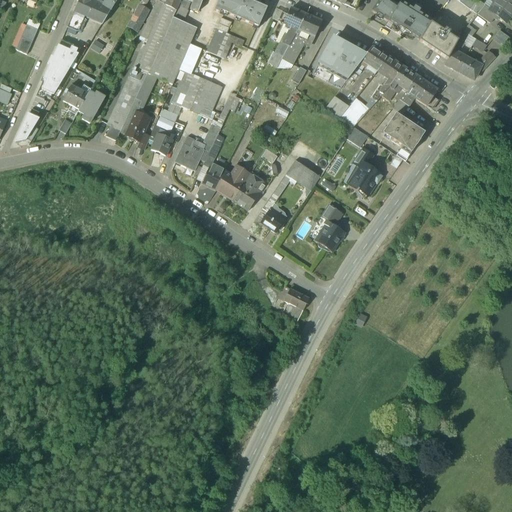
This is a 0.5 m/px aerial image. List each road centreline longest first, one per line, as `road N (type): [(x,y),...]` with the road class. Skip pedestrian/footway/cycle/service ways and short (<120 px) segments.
road 1 (residential): [(6,165),(61,155),(109,159),(332,298)]
road 2 (secondary): [(475,97),(332,298)]
road 3 (secondary): [(332,298),(225,511)]
road 4 (residential): [(475,97),(304,0)]
road 5 (residential): [(69,0),(3,149),(6,165)]
